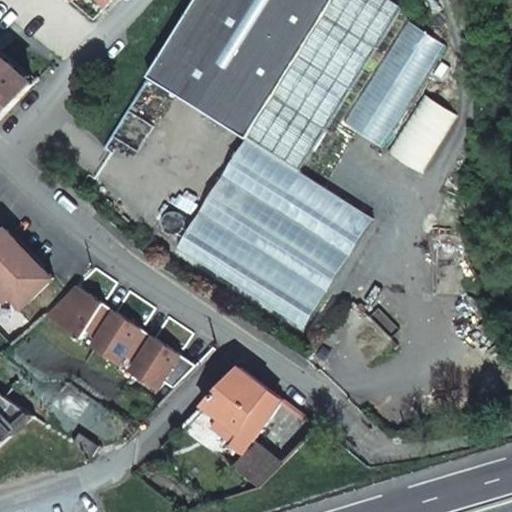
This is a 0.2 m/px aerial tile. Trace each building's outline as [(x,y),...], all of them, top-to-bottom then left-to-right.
[(400,0),(213,0),(163,81),(254,139),(183,254),(309,332),(383,224),(311,175),(411,7),(400,0)] [(411,18),(349,123),(387,146),(450,41),(411,18)] [(0,122),(35,84),(0,52),(0,122)] [(426,93),(394,153),(426,171),(459,111),(426,93)] [(113,131),(130,151),(155,130),(138,110),(113,131)] [(160,225),(178,237),(190,220),(171,207),(160,225)] [(11,226),(6,230),(52,280),(57,276),(11,226)] [(0,287),(10,298),(15,293),(26,305),(52,280),(6,230),(0,236),(0,287)] [(79,284),(47,314),(82,338),(88,329),(100,337),(94,346),(120,364),(126,355),(138,363),(132,372),(158,390),(165,380),(170,384),(179,390),(201,367),(79,284)] [(243,366),(183,426),(263,487),(312,438),(296,424),(271,449),(244,429),(264,402),(277,409),(286,398),(243,366)] [(32,412),(0,390),(0,450),(38,415),(32,412)] [(89,449),(96,453),(103,444),(84,432),(77,441),(89,449)]
